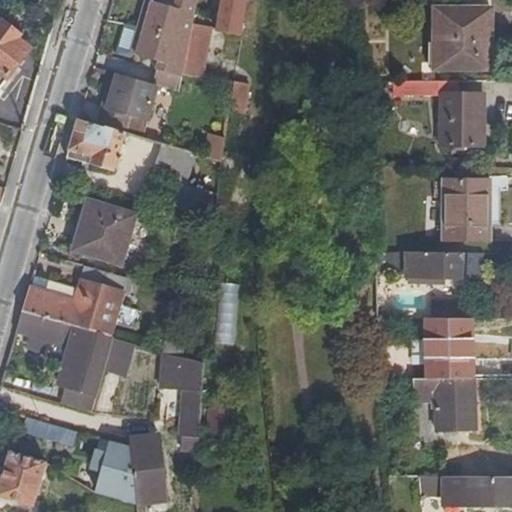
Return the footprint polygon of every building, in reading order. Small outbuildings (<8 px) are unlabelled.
[(190,27),(194,0),(176,0),(175,7),(152,0),(146,0),(131,52),(159,60),(155,69),(182,76),(182,73),(190,27)] [(244,0),(243,0),(220,0),(216,27),(239,30),(244,0)] [(437,67),(492,67),(491,8),(437,8),(437,67)] [(0,20),(0,85),(27,50),(15,39),(19,34),(1,19),(0,20)] [(182,73),(202,78),(209,30),(190,27),(182,73)] [(151,82),(159,84),(180,90),(182,76),(155,69),(151,82)] [(151,82),(115,72),(110,91),(105,109),(99,107),(93,124),(123,132),(130,109),(150,114),(159,84),(151,82)] [(480,141),(480,90),(454,90),(454,79),(407,78),(393,78),(393,92),(437,93),(436,141),(480,141)] [(242,118),(247,88),(231,85),(226,115),(242,118)] [(104,90),(99,107),(105,109),(110,91),(104,90)] [(93,124),(76,119),(65,157),(113,172),(125,133),(123,132),(93,124)] [(177,180),(166,210),(188,216),(203,221),(214,224),(217,190),(185,181),(194,151),(159,142),(152,173),(177,180)] [(440,237),(487,237),(487,177),(440,177),(440,237)] [(121,262),(136,214),(87,199),(73,248),(121,262)] [(203,221),(188,216),(184,230),(200,234),(203,221)] [(386,267),(385,249),(375,249),(376,267),(386,267)] [(480,271),(480,249),(402,249),(404,276),(475,276),(475,270),(480,271)] [(31,286),(27,285),(19,312),(109,338),(127,279),(85,266),(75,299),(45,290),(31,286)] [(45,290),(48,281),(33,277),(31,286),(45,290)] [(464,316),(464,304),(412,304),(413,317),(464,316)] [(109,338),(19,312),(14,329),(13,332),(26,336),(23,347),(41,352),(44,344),(65,350),(55,386),(62,388),(58,402),(74,406),(87,410),(100,368),(109,338)] [(506,365),(505,316),(466,316),(467,365),(506,365)] [(132,345),(109,338),(100,368),(122,374),(132,345)] [(160,353),(183,359),(186,348),(162,342),(159,353),(160,353)] [(408,345),(409,378),(434,377),(433,361),(423,361),(422,345),(408,345)] [(180,447),(196,447),(202,364),(183,359),(160,353),(159,387),(181,388),(180,447)] [(472,424),(472,377),(434,377),(409,378),(410,401),(431,401),(433,424),(472,424)] [(204,430),(224,431),(226,404),(206,402),(204,430)] [(75,428),(25,415),(22,426),(71,440),(75,428)] [(132,444),(132,435),(108,430),(106,437),(132,444)] [(132,444),(134,500),(163,499),(160,435),(132,435),(132,444)] [(92,488),(134,500),(132,444),(106,437),(103,450),(92,447),(88,463),(98,467),(92,488)] [(42,460),(6,449),(0,469),(0,494),(30,504),(42,460)] [(228,455),(229,472),(259,471),(258,455),(228,455)] [(511,474),(443,475),(441,475),(442,505),(465,505),(465,509),(511,509),(511,474)] [(415,475),(417,498),(433,498),(432,475),(415,475)]
